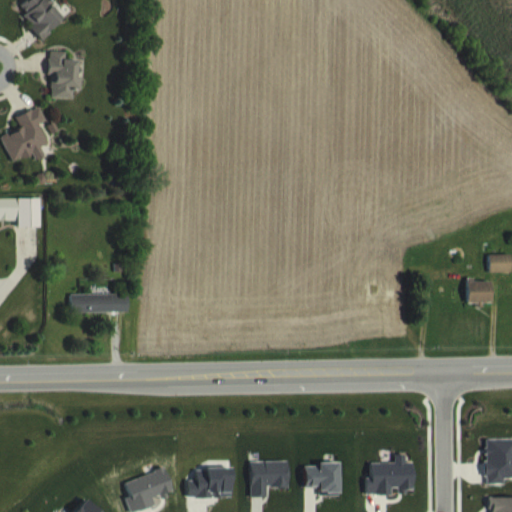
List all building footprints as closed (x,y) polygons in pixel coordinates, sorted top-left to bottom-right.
[(20,21),(26,27),(21,32),(40,53),(62,32),(37,5),(20,21)] [(50,113),(73,113),(73,104),(79,104),(80,92),(76,92),(76,74),(64,74),(65,66),(48,65),(47,89),(51,89),(50,113)] [(0,151),(12,177),(32,168),(35,175),(45,171),(40,161),(48,157),(38,138),(45,135),(38,120),(15,131),(20,142),(0,151)] [(0,234),(16,235),(17,242),(39,241),(38,212),(0,212),(0,234)] [(509,268),(487,269),(487,287),(509,286),(509,268)] [(465,319),(489,319),(489,294),(465,294),(465,319)] [(128,326),(127,308),(69,309),(70,327),(128,326)] [(511,492),(511,452),(483,453),(484,499),(502,498),(502,493),(511,492)] [(394,477),(370,477),(370,491),(365,492),(365,509),(394,509),(394,506),(412,506),(412,476),(405,477),(404,468),(394,469),(394,477)] [(250,511),(266,511),(266,502),(287,502),(287,475),(249,476),(250,511)] [(337,508),(338,477),(316,476),(316,481),(304,481),(303,502),(319,502),(319,508),(337,508)] [(124,496),(129,511),(125,511),(156,511),(173,507),(165,482),(124,496)] [(186,494),(186,511),(230,511),(230,482),(195,483),(195,494),(186,494)]
